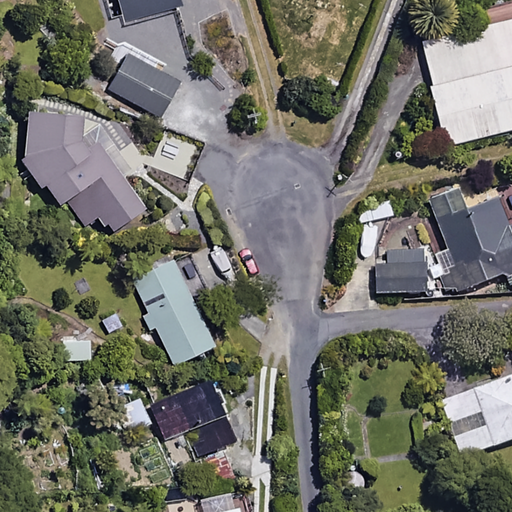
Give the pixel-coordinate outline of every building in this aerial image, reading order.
[(118,0),(126,22),(177,5),(175,0),(118,0)] [(511,125),(511,12),(415,37),(441,143),(511,125)] [(175,80),(124,53),(106,87),(157,114),(175,80)] [(23,110),(21,141),(60,201),(67,196),(85,225),(97,217),(105,230),(141,206),(121,174),(128,169),(109,140),(90,153),(79,135),(80,114),(23,110)] [(196,148),(160,133),(148,162),(184,177),(196,148)] [(461,207),(454,187),(427,196),(445,249),(433,254),(446,292),(511,269),(511,222),(503,225),(493,196),(461,207)] [(389,213),(385,197),(358,204),(362,220),(389,213)] [(423,290),(421,249),(371,251),(373,292),(423,290)] [(211,345),(165,252),(126,271),(172,364),(211,345)] [(511,436),(511,371),(438,398),(459,455),(511,436)] [(231,439),(201,375),(146,402),(186,486),(203,478),(207,486),(232,474),(218,445),(231,439)] [(235,511),(233,503),(204,511),(235,511)]
